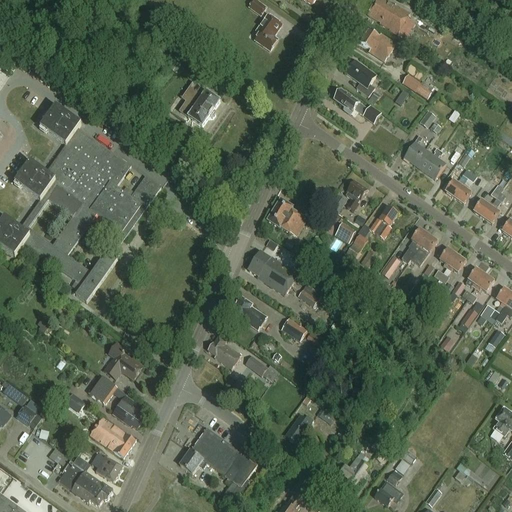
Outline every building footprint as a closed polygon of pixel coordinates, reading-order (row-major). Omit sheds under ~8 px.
[(261,17),(267,9),(255,0),(249,9),(261,17)] [(385,0),(384,2),(380,0),(379,0),(376,7),(407,25),(414,29),(417,22),(411,19),(413,15),(385,0)] [(400,38),(407,25),(376,7),(370,18),(383,25),(382,27),(392,32),(391,34),(400,38)] [(274,38),(281,26),(267,16),(256,32),(260,35),(255,42),(270,52),(278,41),(274,38)] [(394,44),(383,37),(382,39),(371,32),(363,46),(373,53),(372,55),(382,62),(385,64),(397,45),(394,44)] [(428,73),(413,62),(406,73),(421,83),(428,73)] [(358,63),(348,76),(362,86),(359,91),(371,100),(377,91),(372,87),(379,78),(358,63)] [(422,88),(409,79),(403,87),(416,96),(422,88)] [(214,113),(221,104),(195,85),(184,100),(189,103),(181,114),(203,129),(208,121),(213,122),(216,118),(214,113)] [(404,93),(396,104),(401,108),(409,96),(404,93)] [(368,113),(341,94),(334,103),(344,111),(344,114),(351,119),(355,114),(363,120),(373,127),(380,117),(370,110),(368,113)] [(41,127),(65,145),(45,173),(31,162),(16,183),(41,201),(21,229),(6,218),(0,226),(0,245),(16,257),(25,245),(83,287),(76,296),(86,304),(118,260),(107,253),(92,274),(68,256),(97,216),(127,237),(161,190),(146,178),(131,198),(117,188),(131,168),(78,129),(82,124),(57,106),(41,127)] [(450,121),(455,125),(462,114),(456,110),(450,121)] [(429,114),(420,127),(427,132),(436,120),(429,114)] [(436,125),(431,131),(437,136),(442,129),(436,125)] [(420,139),(406,161),(416,168),(427,152),(418,147),(420,144),(421,145),(423,141),(420,139)] [(427,152),(416,168),(427,175),(441,154),(438,152),(436,155),(437,155),(435,158),(427,152)] [(441,154),(427,175),(437,183),(448,167),(439,161),(441,158),(442,159),(444,156),(441,154)] [(471,166),(463,178),(469,182),(478,171),(471,166)] [(464,190),(459,186),(455,183),(447,195),(456,201),(464,190)] [(363,203),(370,193),(356,184),(349,194),(350,195),(348,198),(354,202),(349,210),(356,215),(361,207),(360,206),(362,203),(363,203)] [(496,201),(509,210),(511,204),(511,194),(505,190),(503,191),(499,188),(491,198),(496,201)] [(466,207),(473,196),(464,190),(456,201),(466,207)] [(339,216),(348,204),(339,198),(330,210),(339,216)] [(299,240),(310,222),(294,212),(296,210),(283,202),(270,223),(282,231),(283,230),(299,240)] [(493,209),(487,206),(483,203),(475,214),(485,221),(493,209)] [(398,216),(389,209),(382,220),(380,218),(370,232),(384,242),(392,230),(390,229),(398,216)] [(494,227),(502,216),(493,209),(485,221),(494,227)] [(343,226),(336,238),(349,247),(357,235),(343,226)] [(411,263),(411,264),(415,257),(416,258),(419,252),(429,239),(420,232),(412,243),(412,244),(408,250),(410,251),(408,254),(407,255),(407,254),(401,262),(408,267),(411,263)] [(431,237),(421,251),(425,253),(426,251),(432,255),(440,244),(431,237)] [(360,238),(354,247),(363,253),(369,244),(360,238)] [(363,253),(354,247),(348,256),(356,262),(363,253)] [(450,270),(459,257),(450,251),(442,262),(447,266),(446,268),(450,270)] [(272,261),(262,254),(250,272),(260,279),(259,281),(286,299),(300,277),(299,277),(307,265),(294,256),(286,268),(273,259),(272,261)] [(378,259),(371,254),(362,265),(369,271),(378,259)] [(394,257),(385,271),(393,276),(402,263),(394,257)] [(459,257),(450,270),(454,273),(455,271),(460,275),(468,264),(459,257)] [(431,267),(425,275),(430,278),(436,270),(431,267)] [(478,290),(487,277),(478,270),(470,282),(476,286),(474,288),(478,290)] [(441,283),(445,277),(440,273),(436,279),(441,283)] [(443,290),(450,280),(445,277),(441,283),(438,287),(443,290)] [(487,277),(478,290),(482,293),(483,291),(489,295),(497,284),(487,277)] [(313,282),(310,287),(325,298),(328,294),(313,282)] [(409,283),(402,293),(408,297),(415,287),(409,283)] [(467,288),(461,284),(454,295),(459,299),(467,288)] [(455,289),(450,285),(444,294),(449,298),(455,289)] [(310,287),(305,293),(320,304),(325,298),(310,287)] [(498,322),(511,302),(511,294),(506,291),(498,302),(504,306),(498,314),(490,308),(483,318),(495,326),(498,322)] [(320,304),(305,293),(300,299),(315,310),(320,304)] [(469,303),(473,297),(468,293),(464,299),(469,303)] [(473,297),(469,303),(474,306),(479,300),(473,297)] [(260,334),(269,321),(253,310),(255,308),(243,300),(238,308),(239,309),(234,316),(254,330),(252,333),(257,336),(259,333),(260,334)] [(511,311),(511,302),(498,322),(503,326),(508,319),(510,320),(511,316),(511,315),(510,314),(511,312),(511,311)] [(469,331),(478,317),(472,312),(462,326),(469,331)] [(308,334),(290,323),(282,334),(301,346),(308,334)] [(321,351),(327,342),(315,333),(308,342),(321,351)] [(498,333),(489,346),(496,351),(505,337),(498,333)] [(234,372),(242,361),(238,359),(240,357),(227,347),(228,345),(221,341),(216,348),(215,347),(211,354),(218,359),(217,361),(234,372)] [(452,347),(445,342),(440,349),(447,354),(452,347)] [(135,381),(144,368),(133,360),(132,362),(124,356),(127,352),(117,345),(110,356),(115,359),(112,363),(110,362),(104,371),(116,380),(122,372),(135,381)] [(258,388),(262,383),(273,368),(256,356),(248,367),(254,372),(247,381),(258,388)] [(466,367),(471,370),(478,361),(473,357),(466,367)] [(273,368),(262,383),(265,385),(266,383),(273,388),(282,375),(273,368)] [(89,396),(105,407),(118,389),(102,378),(89,396)] [(504,381),(499,389),(503,391),(508,384),(504,381)] [(23,408),(29,399),(10,385),(4,393),(23,408)] [(86,406),(73,397),(66,406),(78,416),(86,406)] [(137,407),(127,399),(113,417),(123,424),(124,424),(131,429),(132,428),(138,432),(151,414),(138,405),(137,407)] [(12,418),(0,409),(0,430),(5,424),(7,425),(12,418)] [(36,417),(26,409),(17,421),(29,430),(30,429),(34,432),(48,415),(42,410),(36,417)] [(333,427),(338,418),(327,411),(322,419),(333,427)] [(501,426),(496,433),(507,441),(511,433),(511,416),(506,412),(498,424),(501,426)] [(304,441),(317,422),(310,418),(307,422),(303,419),(293,433),(295,434),(290,440),(298,446),(302,440),(304,441)] [(125,462),(137,445),(105,421),(93,438),(125,462)] [(350,432),(345,429),(338,439),(343,442),(350,432)] [(258,467),(208,431),(181,469),(194,479),(201,470),(203,472),(208,466),(229,481),(226,484),(226,485),(230,489),(224,498),(236,506),(245,493),(247,494),(253,486),(248,482),(258,467)] [(47,442),(49,434),(42,432),(40,440),(47,442)] [(379,441),(372,450),(377,453),(384,444),(379,441)] [(378,456),(375,460),(382,466),(385,461),(393,451),(386,446),(378,456)] [(58,466),(64,458),(55,452),(49,460),(58,466)] [(413,468),(418,461),(408,453),(403,461),(404,462),(413,468)] [(114,484),(123,470),(105,459),(97,473),(114,484)] [(361,491),(375,472),(359,460),(352,470),(348,467),(343,475),(352,481),(350,483),(361,491)] [(403,461),(397,470),(404,476),(411,467),(403,461)] [(59,484),(90,505),(92,502),(100,508),(105,501),(106,501),(106,502),(108,502),(114,494),(113,492),(112,492),(103,485),(103,486),(71,463),(62,477),(63,478),(59,484)] [(397,489),(404,480),(396,474),(389,483),(397,489)] [(0,488),(4,491),(8,485),(0,479),(0,488)] [(375,500),(388,509),(393,502),(398,505),(404,497),(386,484),(375,500)] [(26,511),(25,511),(0,492),(0,511),(26,511)] [(444,496),(437,492),(427,505),(434,510),(444,496)] [(286,505),(280,511),(299,511),(306,502),(296,495),(288,506),(286,505)] [(233,505),(226,500),(223,505),(230,510),(233,505)]
